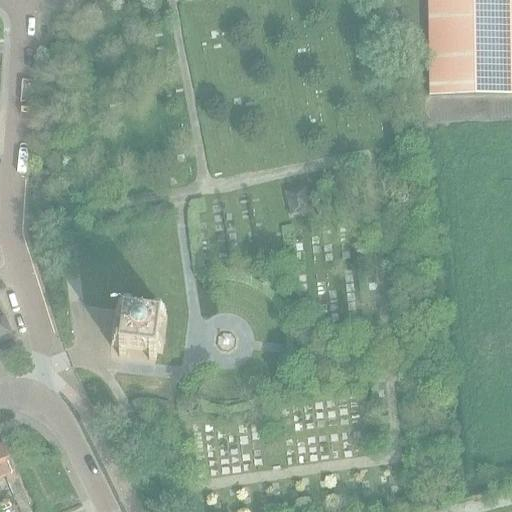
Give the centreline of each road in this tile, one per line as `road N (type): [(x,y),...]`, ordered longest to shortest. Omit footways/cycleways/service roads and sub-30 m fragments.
road 1 (residential): [(18,272),(8,230),(24,0)]
road 2 (secondary): [(109,511),(62,424),(27,396)]
road 3 (residential): [(27,396),(43,367),(40,332),(18,272)]
